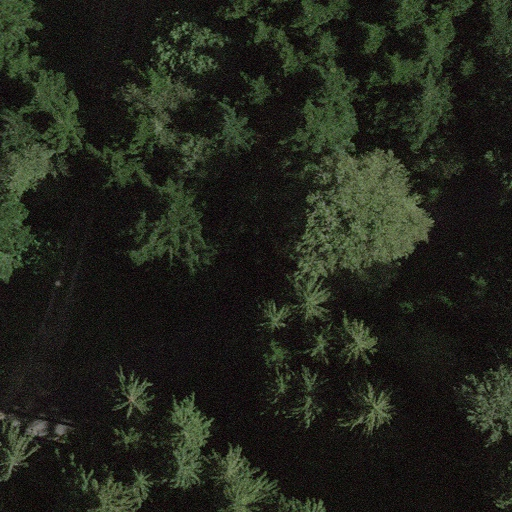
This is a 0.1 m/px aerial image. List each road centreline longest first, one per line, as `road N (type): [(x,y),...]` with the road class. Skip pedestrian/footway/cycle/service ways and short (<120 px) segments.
road 1 (track): [(0,444),(511,159)]
road 2 (track): [(0,439),(56,323),(136,0)]
